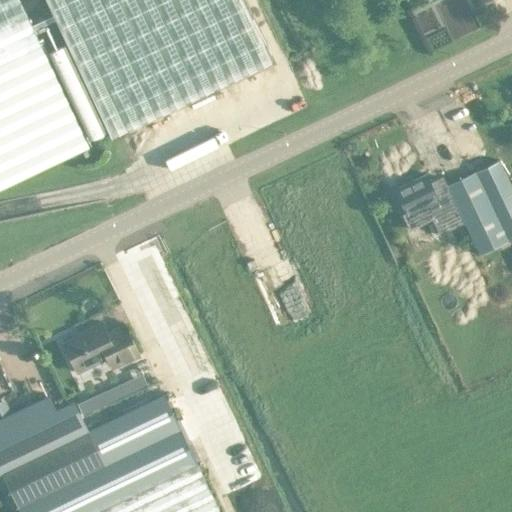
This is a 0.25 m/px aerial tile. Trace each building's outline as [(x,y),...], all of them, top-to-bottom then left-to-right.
[(0,0),(0,181),(90,140),(23,0),(50,0),(111,129),(272,53),(246,0),(0,0)] [(430,38),(446,31),(442,22),(426,28),(430,38)] [(511,179),(499,152),(435,184),(427,167),(396,182),(407,205),(403,207),(410,222),(457,199),(481,247),(511,231),(511,179)] [(228,206),(239,233),(248,229),(237,202),(228,206)] [(246,231),(235,238),(247,256),(257,249),(246,231)] [(141,268),(158,259),(147,237),(129,247),(141,268)] [(264,250),(279,297),(308,288),(293,240),(264,250)] [(107,325),(103,316),(102,314),(87,322),(88,324),(64,335),(78,364),(107,350),(113,361),(141,347),(126,317),(107,325)] [(210,358),(186,376),(196,389),(219,371),(210,358)] [(79,395),(85,407),(148,377),(142,365),(79,395)] [(224,378),(188,393),(196,413),(232,398),(224,378)] [(224,511),(164,387),(88,423),(2,465),(18,499),(17,499),(23,511),(224,511)] [(0,411),(0,465),(2,465),(88,423),(77,400),(59,409),(49,388),(12,406),(0,411)]
